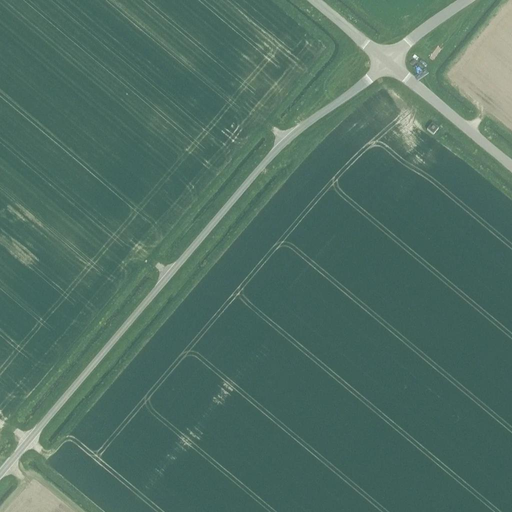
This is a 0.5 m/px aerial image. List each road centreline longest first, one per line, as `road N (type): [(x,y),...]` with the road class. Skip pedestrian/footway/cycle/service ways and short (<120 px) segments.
road 1 (unclassified): [(0,474),(285,138),(392,64)]
road 2 (unclassified): [(511,166),(392,64)]
